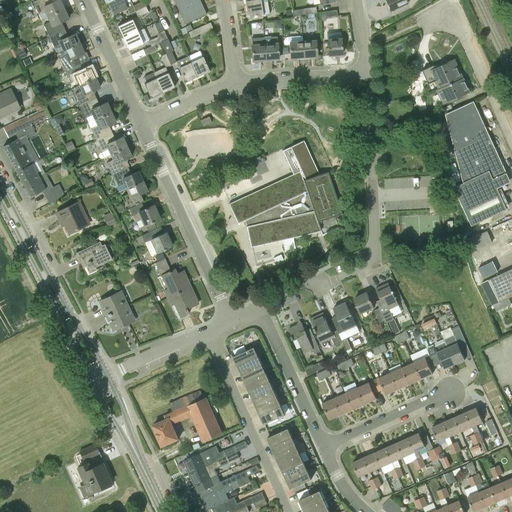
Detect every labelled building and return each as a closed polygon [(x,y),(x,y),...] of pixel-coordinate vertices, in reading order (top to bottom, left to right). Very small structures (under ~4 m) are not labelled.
[(48,16),(63,9),(59,0),(57,0),(52,2),(50,0),(37,0),(33,2),(39,14),(45,11),(48,16)] [(131,1),(125,4),(123,0),(114,0),(107,3),(113,15),(127,9),(129,14),(146,6),(143,1),(133,6),(131,1)] [(173,0),(179,10),(200,1),(199,0),(173,0)] [(385,0),(390,11),(408,3),(406,0),(385,0)] [(179,10),(185,24),(206,14),(200,1),(179,10)] [(263,16),(263,15),(269,14),(267,1),(245,5),(247,18),(263,16)] [(146,6),(129,14),(135,12),(138,17),(148,12),(146,6)] [(49,37),(64,30),(61,22),(68,19),(63,9),(48,16),(50,21),(43,25),(49,37)] [(326,18),(327,17),(337,16),(336,10),(320,12),(321,21),(326,20),(326,18)] [(123,38),(138,32),(132,20),(118,26),(123,38)] [(154,24),(158,33),(164,30),(160,21),(154,24)] [(191,37),(203,32),(212,28),(210,23),(188,32),(191,37)] [(187,32),(192,30),(190,24),(185,27),(185,28),(181,29),(182,34),(183,35),(187,33),(187,32)] [(63,51),(79,43),(75,34),(68,37),(64,30),(49,37),(54,49),(61,46),(63,51)] [(160,42),(168,39),(164,30),(158,33),(156,34),(157,37),(148,41),(151,46),(160,42)] [(129,50),(143,43),(138,32),(123,38),(129,50)] [(278,59),(277,43),(277,36),(273,37),(273,44),(264,44),(265,60),(278,59)] [(304,57),(302,41),(302,36),(287,37),(285,38),(283,41),(284,45),(289,44),(290,58),(304,57)] [(163,47),(170,44),(168,39),(160,42),(163,47)] [(342,55),(341,39),(327,40),(328,56),(342,55)] [(302,41),(304,57),(317,56),(315,41),(302,41)] [(64,71),(80,64),(77,57),(84,54),(79,43),(63,51),(66,56),(59,59),(64,71)] [(176,62),(171,52),(173,51),(170,44),(163,47),(166,54),(171,65),(176,62)] [(252,61),(265,60),(264,44),(251,45),(252,61)] [(134,61),(146,55),(143,49),(131,55),(134,61)] [(209,71),(203,57),(200,50),(188,56),(197,77),(209,71)] [(165,67),(171,65),(166,54),(160,56),(165,67)] [(136,66),(139,65),(148,61),(146,55),(134,61),(136,66)] [(185,82),(197,77),(188,56),(176,62),(185,82)] [(438,89),(462,78),(453,59),(436,68),(429,68),(422,71),(427,84),(434,81),(438,89)] [(95,78),(90,68),(83,71),(80,64),(64,71),(70,83),(77,80),(79,85),(95,78)] [(174,87),(165,67),(153,72),(162,93),(174,87)] [(151,98),(162,93),(153,72),(151,73),(150,75),(147,78),(147,80),(143,82),(151,98)] [(80,106),(96,98),(93,91),(99,88),(95,78),(79,85),(82,90),(75,94),(80,106)] [(436,90),(442,104),(468,92),(462,78),(438,89),(436,90)] [(0,117),(19,108),(11,89),(0,94),(0,117)] [(95,120),(110,112),(106,103),(99,106),(96,98),(80,106),(86,118),(93,114),(95,119),(95,120)] [(33,104),(36,111),(43,108),(40,101),(33,104)] [(466,216),(501,200),(496,188),(505,184),(507,178),(505,174),(505,173),(502,165),(502,164),(501,164),(495,149),(495,148),(494,148),(484,126),(484,125),(484,124),(483,125),(472,101),(444,114),(446,121),(430,126),(443,171),(449,169),(440,137),(449,135),(462,183),(452,187),(466,216)] [(17,172),(31,164),(42,158),(39,160),(27,138),(36,134),(30,123),(33,122),(34,126),(45,122),(43,116),(47,114),(44,108),(12,123),(3,128),(7,137),(15,133),(17,137),(18,138),(3,146),(17,172)] [(96,140),(111,133),(108,126),(115,122),(110,112),(95,120),(95,119),(88,123),(90,128),(91,128),(96,140)] [(203,125),(211,122),(209,117),(201,121),(203,125)] [(111,154),(126,147),(122,137),(115,140),(111,133),(96,140),(102,152),(108,149),(111,154)] [(73,150),(69,142),(64,144),(68,152),(73,150)] [(112,174),(127,167),(124,160),(131,157),(126,147),(111,154),(113,159),(106,162),(112,174)] [(258,176),(280,166),(274,152),(252,162),(258,176)] [(38,177),(45,173),(41,166),(45,163),(42,158),(31,164),(17,172),(23,183),(37,175),(38,177)] [(127,188),(142,181),(138,171),(131,175),(127,167),(112,174),(117,186),(124,183),(127,188)] [(228,204),(238,224),(245,220),(247,226),(246,226),(251,247),(264,244),(263,240),(273,238),(274,242),(283,240),(282,236),(305,231),(306,235),(316,232),(315,228),(319,228),(320,232),(322,235),(339,228),(336,221),(343,217),(328,172),(303,181),(299,183),(296,177),(286,182),(284,178),(276,182),(277,186),(258,195),(256,191),(248,195),(249,199),(240,203),(239,199),(228,204)] [(73,174),(52,186),(45,173),(38,177),(37,175),(23,183),(31,197),(42,191),(52,209),(83,192),(73,174)] [(83,181),(86,188),(94,185),(91,178),(88,179),(83,181)] [(140,203),(143,202),(140,194),(147,191),(142,181),(127,188),(129,193),(122,196),(125,202),(116,206),(119,212),(129,208),(140,203)] [(470,226),(497,214),(506,210),(501,200),(466,216),(470,226)] [(68,234),(83,226),(81,223),(87,220),(78,202),(56,213),(60,223),(63,222),(68,234)] [(143,210),(140,203),(129,208),(132,215),(138,213),(145,226),(160,219),(153,205),(143,210)] [(112,212),(103,216),(108,227),(116,223),(112,212)] [(151,240),(157,253),(172,246),(165,233),(160,235),(157,228),(136,238),(139,245),(151,240)] [(488,229),(475,234),(478,242),(491,237),(488,229)] [(96,270),(95,267),(112,259),(104,244),(99,246),(102,252),(95,255),(91,246),(76,253),(83,268),(86,266),(89,273),(96,270)] [(274,260),(276,263),(283,260),(281,256),(281,255),(273,258),(274,260)] [(159,274),(160,274),(170,269),(165,258),(154,263),(159,274)] [(479,268),(484,279),(498,272),(493,261),(479,268)] [(511,296),(511,268),(488,280),(500,302),(511,296)] [(188,282),(183,271),(177,274),(175,269),(161,275),(167,289),(164,290),(167,297),(188,288),(185,283),(188,282)] [(481,283),(492,305),(500,302),(488,280),(481,283)] [(390,309),(399,305),(389,283),(376,289),(382,302),(377,303),(379,308),(385,320),(387,322),(394,319),(390,309)] [(170,305),(174,303),(180,317),(189,313),(186,309),(198,303),(190,287),(188,288),(167,297),(170,305)] [(106,316),(127,305),(121,291),(99,302),(106,316)] [(361,313),(374,307),(367,293),(354,298),(361,313)] [(339,333),(357,325),(346,302),(333,308),(339,320),(334,322),(338,330),(339,333)] [(153,314),(158,312),(154,304),(150,306),(153,314)] [(113,331),(134,320),(127,305),(106,316),(113,331)] [(380,323),(385,320),(379,308),(374,310),(380,323)] [(338,330),(332,333),(323,313),(323,314),(312,319),(311,318),(321,342),(331,337),(335,345),(343,342),(342,340),(339,333),(338,330)] [(422,324),(424,329),(437,323),(434,318),(422,324)] [(310,329),(305,331),(302,323),(301,323),(302,324),(297,326),(296,325),(289,328),(292,336),(291,336),(293,340),(298,338),(304,353),(313,350),(315,354),(320,351),(310,329)] [(400,332),(397,325),(392,328),(394,334),(400,332)] [(445,342),(455,364),(465,359),(460,349),(467,345),(459,328),(452,331),(454,335),(444,339),(445,342)] [(410,338),(407,331),(401,334),(404,341),(410,338)] [(395,336),(398,343),(404,341),(401,334),(395,336)] [(347,338),(342,340),(343,342),(347,351),(351,349),(347,338)] [(444,368),(455,364),(445,342),(435,346),(428,349),(433,361),(440,358),(444,368)] [(384,343),(378,346),(382,353),(387,350),(384,343)] [(376,355),(382,353),(378,346),(373,348),(376,355)] [(237,365),(258,356),(254,347),(234,357),(237,365)] [(241,374),(262,364),(258,356),(237,365),(241,374)] [(433,374),(426,357),(414,363),(421,379),(433,374)] [(351,358),(345,361),(348,367),(354,365),(351,358)] [(340,363),(343,370),(348,367),(345,361),(340,363)] [(307,376),(322,369),(319,363),(305,369),(308,375),(307,375),(307,376)] [(421,379),(414,363),(402,368),(410,384),(421,379)] [(245,382),(266,373),(262,364),(241,374),(245,382)] [(328,368),(322,371),(325,378),(331,375),(328,368)] [(391,373),(398,389),(410,384),(402,368),(391,373)] [(317,374),(320,381),(325,378),(322,371),(317,374)] [(249,391),(270,381),(266,373),(245,382),(249,391)] [(379,378),(374,380),(379,391),(384,389),(386,395),(398,389),(391,373),(379,378)] [(374,393),(379,391),(374,380),(358,388),(365,404),(377,399),(374,393)] [(253,399),(274,389),(270,381),(249,391),(253,399)] [(358,388),(346,393),(353,409),(365,404),(358,388)] [(222,434),(206,398),(202,389),(170,404),(174,412),(165,416),(166,419),(153,425),(162,446),(179,439),(171,423),(192,414),(204,442),(222,434)] [(257,407),(278,398),(274,389),(253,399),(257,407)] [(334,398),(342,414),(353,409),(346,393),(334,398)] [(261,416),(282,406),(278,398),(257,407),(261,416)] [(323,403),(330,420),(342,414),(334,398),(323,403)] [(282,406),(261,416),(264,424),(285,415),(282,406)] [(476,425),(483,422),(477,407),(465,412),(472,427),(475,434),(479,442),(484,453),(488,451),(476,425)] [(461,432),(472,427),(465,412),(454,417),(461,432)] [(449,436),(450,436),(461,432),(454,417),(443,422),(449,436)] [(453,443),(450,436),(449,436),(443,422),(432,427),(438,441),(445,438),(452,454),(457,452),(453,443)] [(489,429),(492,435),(498,432),(495,426),(489,429)] [(271,447),(292,437),(288,428),(267,438),(271,447)] [(408,438),(414,452),(426,447),(419,433),(408,438)] [(474,444),(479,442),(475,434),(470,436),(474,444)] [(275,455),(296,445),(292,437),(271,447),(275,455)] [(403,457),(414,452),(408,438),(397,443),(403,457)] [(453,443),(457,452),(461,450),(457,441),(453,443)] [(392,462),(403,457),(397,443),(386,448),(392,462)] [(481,449),(479,444),(470,448),(473,452),(481,449)] [(80,452),(83,458),(98,451),(95,445),(80,452)] [(279,463),(300,454),(296,445),(275,455),(279,463)] [(191,473),(237,452),(234,446),(223,451),(217,453),(216,451),(218,451),(216,446),(185,460),(191,473)] [(439,459),(441,458),(445,457),(440,446),(434,448),(439,459)] [(381,467),(392,462),(386,448),(375,453),(381,467)] [(433,462),(439,459),(434,448),(428,451),(433,462)] [(189,489),(217,476),(215,469),(229,463),(229,462),(239,457),(237,452),(191,473),(197,484),(188,488),(189,489)] [(370,472),(381,467),(375,453),(364,458),(370,472)] [(283,472),(304,462),(300,454),(279,463),(283,472)] [(445,457),(441,458),(445,468),(451,466),(447,456),(445,457)] [(103,487),(104,489),(112,486),(103,466),(104,463),(101,457),(77,467),(85,484),(82,485),(86,496),(97,491),(96,490),(103,487)] [(251,460),(254,465),(260,462),(257,457),(251,460)] [(418,459),(421,468),(423,471),(427,469),(422,457),(418,459)] [(359,477),(370,472),(364,458),(353,463),(359,477)] [(417,470),(421,468),(418,459),(413,461),(417,470)] [(287,480),(308,471),(304,462),(283,472),(287,480)] [(503,474),(499,465),(490,469),(493,478),(503,474)] [(395,469),(399,478),(404,475),(400,467),(395,469)] [(480,483),(477,474),(474,468),(470,470),(472,476),(485,506),(496,502),(490,487),(483,490),(480,483)] [(395,480),(399,478),(395,469),(391,471),(395,480)] [(237,481),(248,476),(245,470),(220,482),(217,476),(189,489),(192,496),(200,492),(202,497),(230,485),(237,481)] [(291,489),(312,479),(308,471),(287,480),(291,489)] [(446,474),(450,484),(456,481),(452,472),(446,474)] [(237,481),(240,487),(251,482),(248,476),(237,481)] [(485,506),(472,476),(468,478),(474,494),(468,497),(474,511),(485,506)] [(377,487),(381,485),(378,477),(373,479),(377,487)] [(511,477),(501,482),(507,497),(511,495),(511,477)] [(496,502),(507,497),(501,482),(490,487),(496,502)] [(233,490),(230,485),(202,497),(208,509),(213,507),(234,497),(237,496),(229,500),(226,493),(233,490)] [(445,498),(442,489),(437,491),(441,500),(439,500),(442,508),(437,510),(438,511),(451,511),(448,505),(445,498)] [(303,509),(324,499),(320,491),(299,500),(303,509)] [(254,503),(265,498),(262,492),(236,504),(235,502),(236,502),(234,497),(213,507),(215,511),(234,511),(247,506),(254,503)] [(419,498),(423,507),(427,505),(424,496),(419,498)] [(265,498),(254,503),(257,509),(268,504),(265,498)] [(405,511),(390,498),(382,507),(387,511),(405,511)] [(304,511),(318,511),(328,507),(324,499),(303,509),(304,511)] [(448,505),(451,511),(464,511),(460,500),(448,505)]
